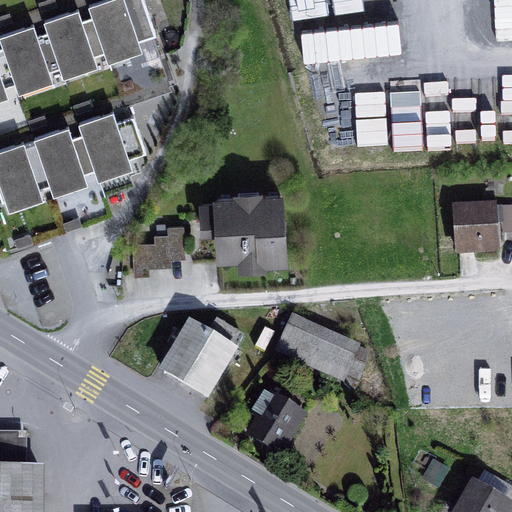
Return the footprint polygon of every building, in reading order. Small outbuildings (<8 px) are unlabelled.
[(43,0),(39,1),(42,9),(57,4),(55,0),(43,0)] [(153,35),(156,34),(144,0),(99,0),(89,3),(93,15),(106,51),(109,60),(142,48),(139,40),(153,35)] [(98,63),(95,55),(106,51),(93,15),(82,19),(78,7),(45,19),(49,30),(61,66),(64,75),(98,63)] [(0,14),(0,23),(12,19),(10,11),(0,14)] [(53,79),(50,70),(61,66),(49,30),(38,34),(34,22),(0,33),(0,34),(4,46),(16,82),(19,90),(53,79)] [(0,96),(8,94),(5,85),(16,82),(4,46),(0,46),(0,96)] [(74,104),(76,111),(91,106),(89,99),(74,104)] [(146,151),(134,115),(131,116),(117,121),(113,109),(80,121),(84,132),(96,168),(101,184),(131,174),(142,171),(136,155),(146,151)] [(29,119),(32,127),(47,122),(44,114),(29,119)] [(88,181),(85,172),(96,168),(84,132),(73,136),(69,124),(35,136),(36,138),(51,184),(54,192),(88,181)] [(43,196),(40,187),(51,184),(36,138),(25,142),(24,140),(0,147),(0,192),(3,200),(6,199),(9,207),(43,196)] [(105,195),(135,185),(131,174),(101,184),(105,195)] [(239,203),(258,202),(262,197),(257,192),(240,193),(235,199),(239,203)] [(217,204),(202,205),(204,230),(218,229),(220,252),(225,257),(238,256),(260,255),(267,262),(285,260),(281,196),(262,197),(258,202),(239,203),(235,199),(216,200),(217,204)] [(503,233),(511,232),(511,208),(501,209),(503,226),(503,233)] [(496,226),(503,226),(501,209),(456,212),(459,253),(497,251),(496,226)] [(64,217),(68,225),(83,219),(80,210),(64,217)] [(172,265),(171,257),(185,257),(184,226),(168,227),(168,235),(155,236),(155,243),(157,266),(172,265)] [(16,233),(18,241),(34,236),(31,228),(16,233)] [(149,266),(157,266),(155,243),(148,244),(149,266)] [(149,266),(148,244),(133,245),(135,274),(150,274),(149,266)] [(261,267),(267,262),(260,255),(238,256),(238,262),(245,268),(261,267)] [(273,360),(338,390),(357,349),(292,320),(273,360)] [(217,322),(208,338),(191,327),(184,339),(178,335),(172,345),(178,348),(164,372),(207,398),(243,338),(217,322)] [(256,424),(249,435),(281,455),(314,402),(289,387),(279,403),(272,399),(274,395),(268,391),(250,420),(256,424)] [(17,436),(0,435),(0,511),(40,511),(41,471),(17,471),(17,436)] [(424,481),(437,488),(448,469),(435,462),(424,481)] [(509,508),(511,502),(511,491),(484,474),(475,489),(509,508)] [(507,511),(509,509),(509,508),(475,489),(474,488),(471,494),(465,491),(456,506),(462,509),(460,511),(507,511)]
